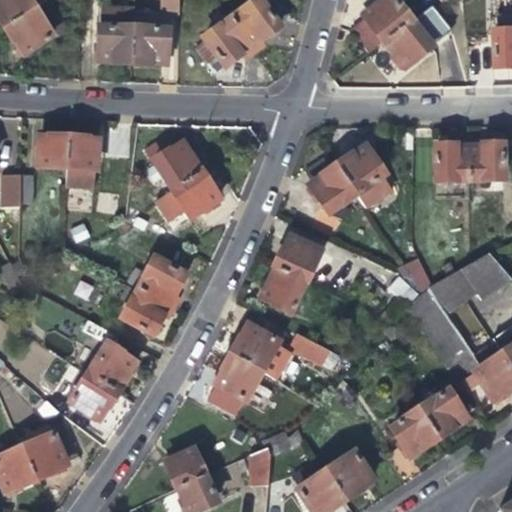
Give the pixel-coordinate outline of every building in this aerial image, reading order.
[(0,0),(0,28),(2,31),(30,13),(29,11),(21,0),(0,0)] [(39,0),(21,0),(29,11),(41,3),(39,0)] [(177,0),(162,0),(162,16),(177,16),(177,0)] [(273,0),(260,0),(228,23),(247,49),(258,42),(272,32),(288,19),(273,0)] [(368,55),(381,46),(406,25),(399,16),(409,8),(403,0),(396,0),(390,5),(386,0),(360,19),(362,22),(351,31),(368,55)] [(31,15),(30,13),(2,31),(20,58),(34,49),(61,30),(46,6),(31,15)] [(106,66),(130,66),(131,34),(132,12),(98,11),(95,65),(106,66)] [(412,33),(406,25),(381,46),(403,72),(413,64),(445,38),(431,18),(412,33)] [(229,63),(236,58),(247,49),(228,23),(191,50),(203,67),(213,60),(220,69),(229,63)] [(163,34),(131,34),(130,66),(146,67),(162,67),(163,34)] [(511,68),(511,35),(490,35),(491,69),(505,69),(511,68)] [(263,49),(258,42),(247,49),(253,56),(263,49)] [(241,65),(253,56),(247,49),(236,58),(241,65)] [(37,171),(66,173),(67,143),(47,142),(39,141),(37,171)] [(82,144),(67,143),(66,173),(65,191),(91,192),(94,145),(82,144)] [(477,143),(465,144),(465,152),(478,151),(477,143)] [(452,144),(452,152),(465,152),(465,144),(452,144)] [(151,167),(170,195),(198,176),(188,161),(179,148),(151,167)] [(489,151),(478,151),(465,152),(466,185),(501,184),(500,151),(489,151)] [(432,186),(466,185),(465,152),(452,152),(445,152),(432,152),(432,186)] [(353,159),(336,171),(354,198),(381,179),(363,153),(353,159)] [(326,217),(354,198),(336,171),(332,174),(321,159),(303,172),(309,180),(314,186),(307,190),(326,217)] [(212,197),(198,176),(170,195),(152,205),(167,227),(184,216),(189,223),(216,204),(212,197)] [(19,186),(19,179),(5,179),(4,210),(18,211),(18,207),(19,186)] [(32,180),(19,179),(19,186),(18,207),(31,207),(32,180)] [(84,225),(71,230),(76,243),(89,238),(84,225)] [(281,253),(272,271),(303,286),(317,256),(286,242),(281,253)] [(447,278),(464,304),(474,298),(478,305),(507,285),(484,259),(452,275),(447,278)] [(17,263),(8,268),(11,274),(21,270),(17,263)] [(152,263),(135,293),(165,309),(175,289),(181,278),(152,263)] [(409,265),(402,269),(408,279),(415,274),(409,265)] [(440,270),(445,279),(447,278),(452,275),(448,267),(440,270)] [(0,272),(0,276),(2,279),(11,274),(8,268),(0,272)] [(402,283),(408,279),(402,269),(396,274),(402,283)] [(24,276),(21,270),(11,274),(15,281),(24,276)] [(288,316),(303,286),(272,271),(264,289),(257,302),(288,316)] [(2,279),(6,286),(15,281),(11,274),(2,279)] [(27,282),(24,276),(15,281),(19,287),(27,282)] [(464,304),(447,278),(445,279),(439,282),(417,299),(406,308),(404,309),(457,387),(499,358),(490,344),(469,358),(443,319),(464,304)] [(9,293),(19,287),(15,281),(6,286),(9,293)] [(94,287),(81,281),(75,294),(88,300),(94,287)] [(386,291),(406,308),(417,299),(395,281),(386,291)] [(158,321),(165,309),(135,293),(119,323),(149,338),(158,321)] [(384,316),(379,322),(387,329),(392,323),(384,316)] [(374,327),(382,335),(387,329),(379,322),(374,327)] [(511,328),(490,344),(499,358),(511,349),(511,328)] [(395,335),(387,329),(382,335),(388,341),(395,335)] [(237,347),(230,360),(258,376),(274,345),(245,331),(237,347)] [(318,367),(324,354),(294,338),(288,351),(318,367)] [(511,349),(499,358),(511,377),(511,349)] [(103,350),(86,378),(114,395),(123,381),(131,367),(103,350)] [(499,399),(511,390),(511,377),(499,358),(457,387),(463,395),(477,386),(490,405),(499,399)] [(243,403),(258,376),(230,360),(221,376),(214,388),(243,403)] [(107,408),(114,395),(86,378),(69,407),(97,424),(107,408)] [(443,396),(416,414),(435,442),(450,432),(462,424),(443,396)] [(422,451),(435,442),(416,414),(388,433),(407,460),(422,451)] [(65,432),(19,453),(33,483),(57,473),(65,469),(63,467),(77,460),(65,432)] [(281,437),(272,441),(275,448),(284,443),(281,437)] [(262,445),(266,452),(275,448),(272,441),(262,445)] [(288,451),(284,443),(275,448),(278,455),(288,451)] [(270,459),(278,455),(275,448),(266,452),(248,460),(250,491),(267,490),(270,459)] [(15,492),(33,483),(19,453),(0,461),(0,490),(3,497),(15,492)] [(163,468),(174,493),(202,480),(191,454),(173,463),(163,468)] [(351,457),(323,476),(342,504),(356,495),(370,485),(351,457)] [(290,476),(299,491),(323,476),(314,461),(290,476)] [(329,511),(342,504),(323,476),(299,491),(295,494),(307,511),(329,511)] [(214,505),(202,480),(174,493),(182,511),(198,511),(200,511),(214,505)]
